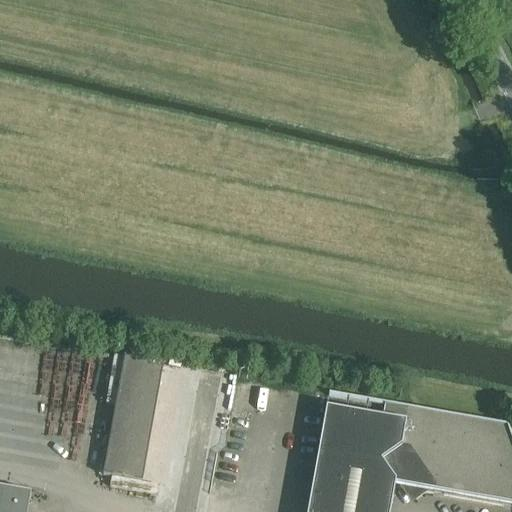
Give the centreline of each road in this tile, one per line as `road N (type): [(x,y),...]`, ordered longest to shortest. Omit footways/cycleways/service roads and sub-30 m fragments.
road 1 (unknown): [(131,511),(0,434)]
road 2 (unclassified): [(185,511),(208,384)]
